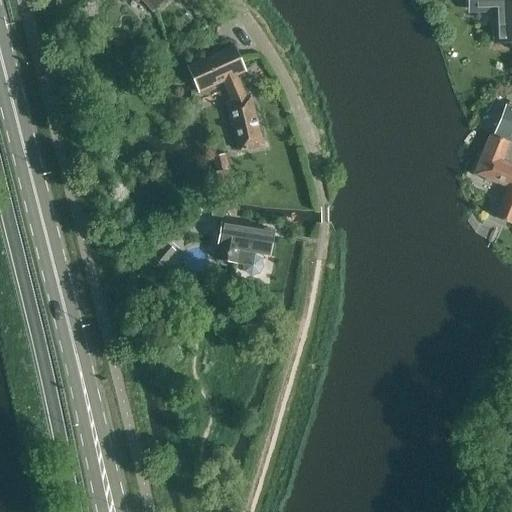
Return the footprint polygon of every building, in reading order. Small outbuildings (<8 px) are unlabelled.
[(133,0),(136,3),(140,0),(152,13),(165,0),(133,0)] [(511,0),(466,0),(468,14),(493,13),(494,44),(511,42),(511,0)] [(246,98),(237,76),(247,72),(235,45),(187,67),(199,94),(223,83),(231,101),(226,102),(239,152),(264,146),(251,97),(246,98)] [(511,143),(511,107),(506,105),(494,135),(511,143)] [(511,165),(503,162),(511,144),(490,134),(473,174),(507,188),(495,218),(511,225),(511,165)] [(218,171),(230,169),(226,154),(214,156),(218,171)] [(271,253),(274,229),(223,221),(216,258),(243,262),(244,269),(252,273),(259,272),(263,265),(260,256),(254,252),(254,250),(271,253)] [(164,270),(183,245),(170,235),(151,260),(164,270)]
